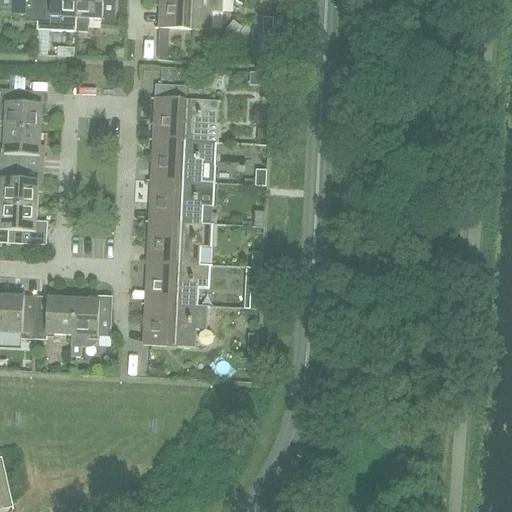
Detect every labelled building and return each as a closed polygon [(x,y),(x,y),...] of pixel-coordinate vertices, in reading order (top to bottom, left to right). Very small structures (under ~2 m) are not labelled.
[(38,56),(40,0),(1,0),(1,16),(27,17),(26,23),(39,24),(38,29),(37,56),(38,56)] [(77,33),(78,0),(40,0),(38,56),(49,57),(50,32),(77,33)] [(104,1),(104,0),(78,0),(77,33),(89,34),(90,19),(103,20),(103,26),(115,27),(117,2),(104,1)] [(223,0),(161,0),(161,30),(212,32),(213,12),(223,13),(223,0)] [(265,18),(264,34),(259,34),(259,39),(272,39),(273,35),(274,35),(275,19),(265,18)] [(0,130),(42,132),(43,117),(47,117),(47,106),(27,105),(28,93),(26,93),(26,81),(11,80),(11,93),(3,92),(1,118),(0,117),(0,130)] [(157,86),(154,141),(216,144),(218,144),(219,126),(217,125),(218,102),(186,100),(187,88),(157,86)] [(45,146),(41,146),(42,132),(0,130),(0,142),(7,143),(6,155),(0,154),(0,167),(24,169),(25,156),(45,157),(45,146)] [(268,147),(269,131),(259,130),(258,146),(268,147)] [(214,185),(215,167),(216,144),(154,141),(152,182),(204,185),(214,185)] [(43,193),(43,182),(23,181),(24,169),(0,167),(0,180),(5,181),(4,198),(0,197),(0,205),(38,208),(39,193),(43,193)] [(267,188),(267,172),(257,171),(257,188),(266,188),(267,188)] [(214,185),(204,185),(152,182),(150,223),(202,226),(203,207),(213,208),(214,185)] [(41,223),(37,223),(38,208),(0,205),(0,244),(20,245),(21,233),(41,234),(41,223)] [(265,229),(265,213),(255,213),(254,229),(265,229)] [(212,226),(202,226),(150,223),(148,264),(200,266),(201,248),(211,248),(212,226)] [(263,270),(263,254),(253,254),(252,270),(263,270)] [(210,267),(200,266),(148,264),(146,305),(198,307),(199,290),(209,290),(210,267)] [(35,341),(36,316),(24,315),(25,295),(14,294),(14,298),(0,297),(0,332),(22,334),(22,340),(35,341)] [(261,311),(261,295),(251,295),(250,311),(261,311)] [(72,358),(75,301),(60,301),(61,297),(50,296),(49,317),(36,316),(35,341),(47,342),(47,335),(71,337),(70,358),(72,358)] [(90,297),(90,302),(75,301),(72,358),(80,358),(81,346),(87,347),(92,346),(95,343),(97,338),(110,339),(112,314),(100,314),(101,298),(90,297)] [(208,308),(198,307),(146,305),(144,347),(196,349),(197,330),(207,330),(208,308)] [(259,352),(259,337),(249,336),(249,352),(259,352)] [(9,511),(0,469),(0,511),(9,511)]
